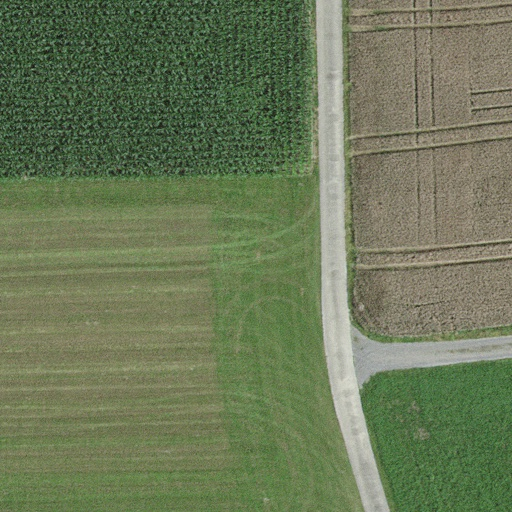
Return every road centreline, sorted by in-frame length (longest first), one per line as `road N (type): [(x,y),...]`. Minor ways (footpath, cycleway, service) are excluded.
road 1 (track): [(335,0),(340,337),(381,511)]
road 2 (track): [(511,358),(344,378)]
